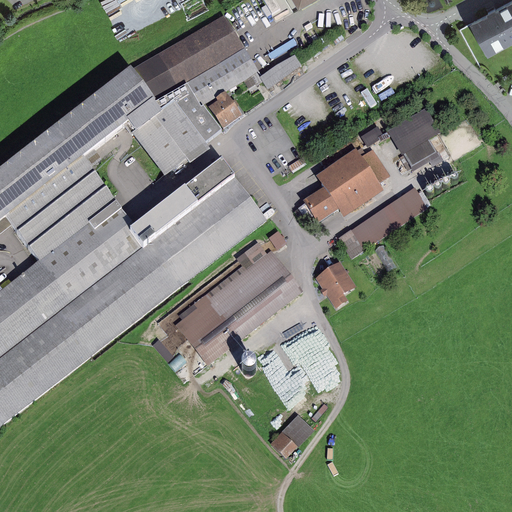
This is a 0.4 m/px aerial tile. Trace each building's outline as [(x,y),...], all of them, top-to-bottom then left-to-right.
[(511,45),(511,2),(470,25),(488,58),(511,45)] [(131,63),(0,163),(0,218),(7,213),(14,223),(41,259),(117,198),(85,153),(129,119),(136,128),(132,130),(166,175),(188,157),(191,161),(210,146),(207,142),(223,128),(204,103),(259,71),(225,15),(135,67),(131,63)] [(261,76),(268,89),(302,66),(295,54),(278,64),(261,76)] [(209,106),(224,128),(243,114),(227,90),(217,97),(219,99),(209,106)] [(387,137),(401,161),(430,145),(441,138),(427,114),(387,137)] [(378,130),(361,140),(368,151),(385,140),(378,130)] [(437,157),(430,145),(401,161),(409,174),(437,157)] [(361,162),(357,155),(315,182),(324,194),(303,208),(304,209),(298,213),(305,224),(312,219),(318,229),(339,214),(344,222),(384,196),(378,188),(391,180),(374,154),(361,162)] [(222,156),(133,221),(181,288),(268,221),(222,156)] [(303,160),(289,169),(292,174),(306,165),(303,160)] [(453,182),(452,183),(451,184),(451,185),(451,187),(452,188),(453,189),(454,190),(455,190),(457,190),(458,189),(459,188),(459,186),(459,185),(459,184),(458,182),(457,182),(456,181),(454,181),(453,182)] [(444,186),(443,187),(443,188),(442,190),(443,191),(443,193),(444,194),(446,194),(447,194),(448,194),(450,193),(451,192),(451,191),(451,189),(451,188),(450,187),(449,186),(447,186),(446,186),(444,186)] [(436,190),(435,191),(434,193),(434,194),(434,195),(435,197),(436,198),(437,198),(439,199),(440,198),(441,197),(442,196),(443,195),(443,194),(442,192),(441,191),(440,190),(439,190),(437,190),(436,190)] [(339,243),(352,261),(427,210),(416,192),(339,243)] [(428,194),(427,195),(426,197),(426,198),(426,200),(427,201),(428,202),(429,202),(431,203),(432,202),(433,201),(434,200),(435,199),(435,198),(434,196),(433,195),(432,194),(431,194),(429,194),(428,194)] [(0,420),(5,426),(181,288),(133,221),(117,198),(41,259),(2,288),(0,285),(0,420)] [(7,213),(0,217),(0,233),(14,223),(7,213)] [(278,235),(269,242),(278,253),(287,246),(278,235)] [(183,323),(267,257),(258,246),(237,263),(242,269),(179,318),(183,323)] [(304,295),(271,254),(267,257),(183,323),(176,329),(208,370),(304,295)] [(358,290),(341,265),(316,282),(336,312),(349,304),(345,299),(358,290)] [(163,340),(157,344),(167,362),(174,358),(163,340)] [(248,359),(241,370),(252,377),(259,366),(248,359)] [(313,435),(298,421),(271,449),(286,463),(313,435)]
